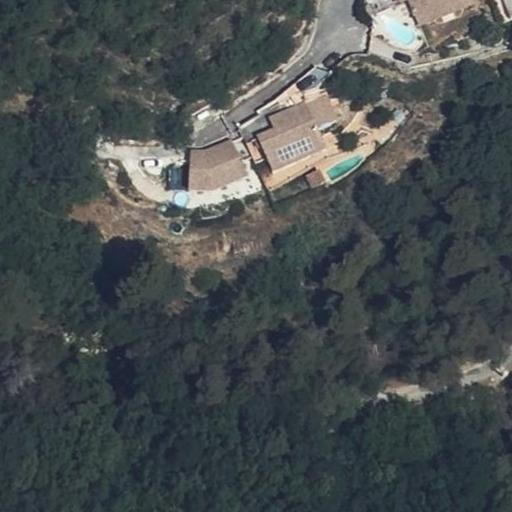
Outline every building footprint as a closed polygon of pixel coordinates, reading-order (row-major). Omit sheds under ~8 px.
[(478,0),(434,0),(421,5),(427,20),(478,0)] [(335,120),(324,95),(305,103),(315,128),(335,120)] [(315,128),(305,103),(271,118),(277,132),(261,139),(276,172),(325,149),(315,128)] [(238,152),(234,142),(217,148),(221,158),(238,152)] [(221,158),(217,148),(214,149),(195,150),(193,184),(209,183),(228,175),(232,186),(249,178),(238,152),(221,158)] [(232,186),(228,175),(209,183),(193,184),(192,192),(216,193),(232,186)]
